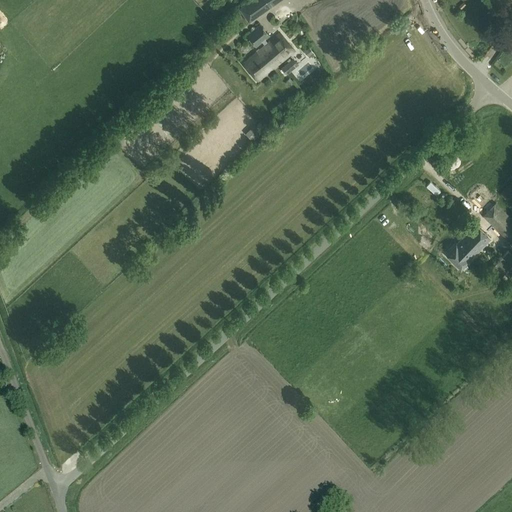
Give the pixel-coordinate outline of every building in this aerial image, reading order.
[(254,0),(241,9),(249,20),(276,0),(254,0)] [(268,37),(259,26),(247,36),(256,47),(268,37)] [(262,47),(277,66),(295,51),(280,33),(262,47)] [(277,66),(262,47),(243,63),(258,81),(277,66)] [(291,61),(281,68),(287,75),(296,67),(291,61)] [(169,97),(159,101),(162,107),(172,102),(169,97)] [(499,193),(510,204),(511,201),(511,181),(499,193)] [(508,241),(511,236),(511,224),(511,223),(511,219),(495,203),(483,215),(508,241)] [(491,238),(476,224),(446,254),(461,269),(491,238)]
